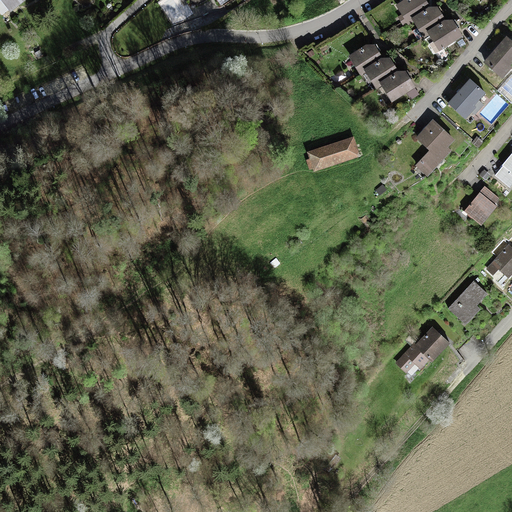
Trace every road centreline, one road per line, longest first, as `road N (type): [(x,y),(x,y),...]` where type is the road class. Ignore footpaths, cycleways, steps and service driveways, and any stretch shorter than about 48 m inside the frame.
road 1 (track): [(281,511),(292,495),(276,407),(165,363),(105,324)]
road 2 (residential): [(101,68),(178,39),(240,39),(315,25),(360,0)]
road 3 (track): [(475,361),(332,511)]
road 4 (residential): [(511,10),(406,121)]
